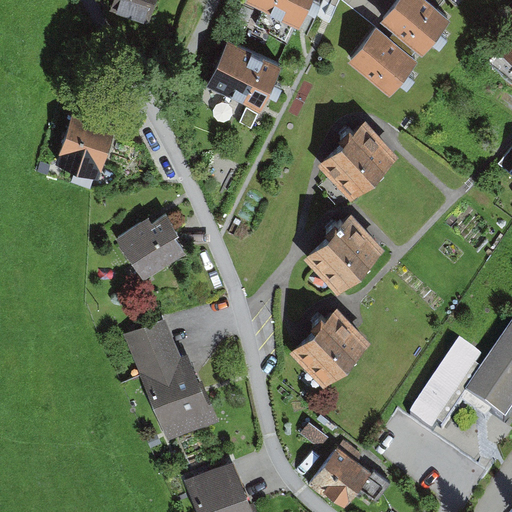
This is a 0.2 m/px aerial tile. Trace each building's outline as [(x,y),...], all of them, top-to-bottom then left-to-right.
[(154,0),(116,0),(113,8),(147,20),(154,0)] [(310,0),(249,0),(249,2),(299,25),(310,0)] [(394,34),(391,37),(414,55),(416,52),(423,57),(451,23),(422,0),(399,0),(380,23),(394,34)] [(511,28),(495,50),(498,52),(511,63),(511,28)] [(377,31),(350,65),(390,97),(417,64),(411,59),(414,55),(391,37),(389,40),(377,31)] [(279,68),(230,44),(210,85),(259,109),(269,88),(279,68)] [(511,63),(498,52),(489,64),(511,82),(511,63)] [(257,113),(247,108),(240,123),(251,128),(257,113)] [(111,126),(74,114),(62,156),(98,167),(111,126)] [(400,160),(368,125),(354,138),(350,134),(338,145),(341,148),(319,168),(352,204),(355,201),(400,160)] [(511,147),(498,165),(511,175),(511,147)] [(176,227),(165,210),(151,219),(146,212),(117,231),(145,275),(182,251),(169,231),(176,227)] [(384,253),(352,218),(339,231),(336,227),(325,237),(328,240),(305,262),(338,296),(384,253)] [(369,345),(338,313),(324,325),(321,321),(310,332),(313,335),(291,356),(323,389),(369,345)] [(163,318),(124,334),(141,375),(168,440),(215,421),(203,391),(187,352),(179,355),(163,318)] [(511,406),(511,321),(482,366),(467,388),(506,415),(511,406)] [(467,388),(482,366),(476,362),(482,353),(460,338),(411,412),(433,426),(437,420),(443,424),(467,388)] [(312,419),(304,429),(322,444),(330,434),(312,419)] [(370,474),(337,448),(310,482),(344,508),(370,474)] [(253,511),(233,462),(188,480),(201,511),(253,511)]
